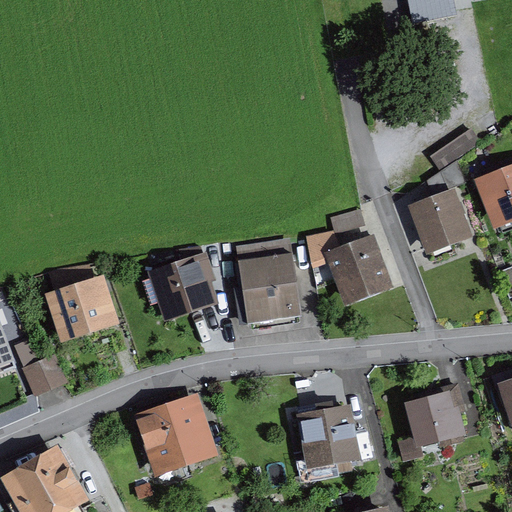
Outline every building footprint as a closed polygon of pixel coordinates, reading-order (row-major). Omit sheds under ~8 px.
[(378,0),(385,34),(458,19),(454,0),(378,0)] [(441,175),(480,147),(471,133),(431,161),(441,175)] [(511,173),(480,185),(496,230),(511,223),(511,173)] [(459,196),(414,211),(429,255),(474,239),(459,196)] [(349,306),(393,290),(361,216),(334,224),(338,238),(310,243),(312,265),(333,263),(349,306)] [(289,247),(242,255),(253,326),(301,318),(289,247)] [(201,263),(152,279),(167,324),(216,307),(201,263)] [(509,304),(511,303),(511,271),(497,278),(509,304)] [(106,284),(49,303),(63,346),(120,327),(106,284)] [(6,318),(0,320),(0,375),(23,368),(6,318)] [(42,369),(53,393),(68,387),(57,363),(42,369)] [(25,377),(36,401),(53,393),(42,369),(25,377)] [(453,399),(412,410),(420,441),(400,446),(406,465),(423,460),(421,453),(465,441),(453,399)] [(198,403),(140,421),(158,478),(216,459),(198,403)] [(310,474),(362,463),(356,434),(351,411),(299,421),(310,474)] [(362,463),(375,460),(369,432),(356,434),(362,463)] [(59,454),(8,483),(24,511),(72,511),(88,503),(59,454)] [(150,488),(135,493),(139,507),(154,503),(150,488)]
